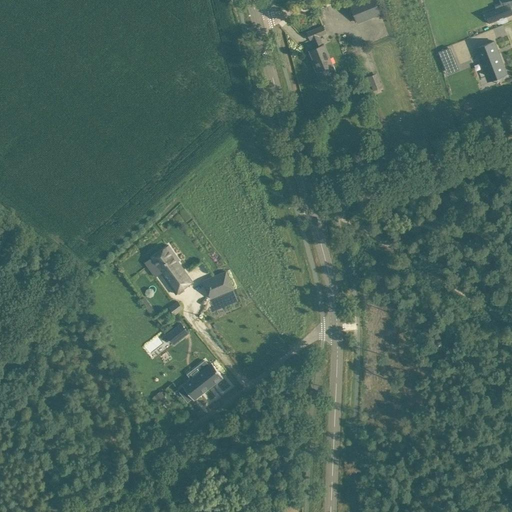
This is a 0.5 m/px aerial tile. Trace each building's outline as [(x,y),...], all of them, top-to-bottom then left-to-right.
[(363,0),(351,5),(358,22),(380,13),(374,0),(363,0)] [(496,8),(485,12),(485,13),(486,13),(490,22),(489,23),(511,14),(511,12),(507,0),(501,0),(504,5),(496,8)] [(319,36),(326,33),(323,25),(307,32),(310,39),(312,39),(316,48),(309,51),(313,60),(314,59),(316,63),(313,64),(319,79),(330,74),(327,67),(333,64),(325,44),(323,45),(319,36)] [(494,41),(475,48),(485,75),(494,72),(496,78),(507,73),(494,41)] [(450,48),(439,52),(443,61),(453,57),(450,48)] [(380,80),(379,81),(376,72),(367,75),(372,89),(382,86),(380,80)] [(511,88),(474,98),(477,112),(511,103),(511,88)] [(176,294),(191,283),(194,287),(204,283),(210,298),(234,289),(226,271),(203,280),(203,281),(195,285),(193,282),(193,281),(178,261),(180,260),(169,245),(151,258),(161,272),(160,272),(176,294)] [(210,321),(206,324),(209,329),(214,325),(210,321)] [(181,323),(166,334),(174,344),(189,333),(181,323)] [(223,377),(212,362),(209,365),(205,360),(199,365),(202,370),(183,385),(187,391),(183,395),(188,401),(192,397),(194,399),(223,377)]
